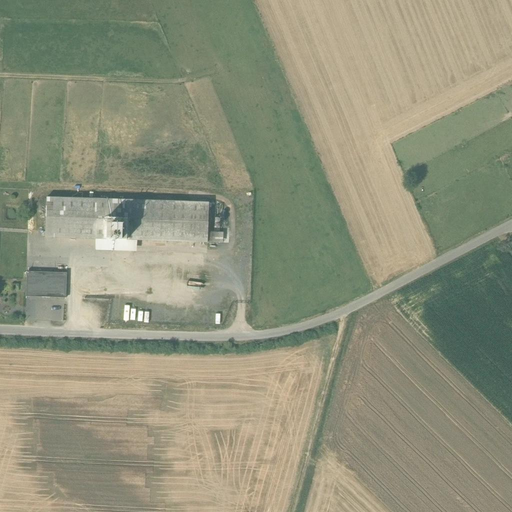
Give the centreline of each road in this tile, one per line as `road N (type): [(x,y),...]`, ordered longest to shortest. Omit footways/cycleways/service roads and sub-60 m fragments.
road 1 (unclassified): [(0,331),(284,332),(325,322),(511,226)]
road 2 (track): [(291,511),(345,311)]
